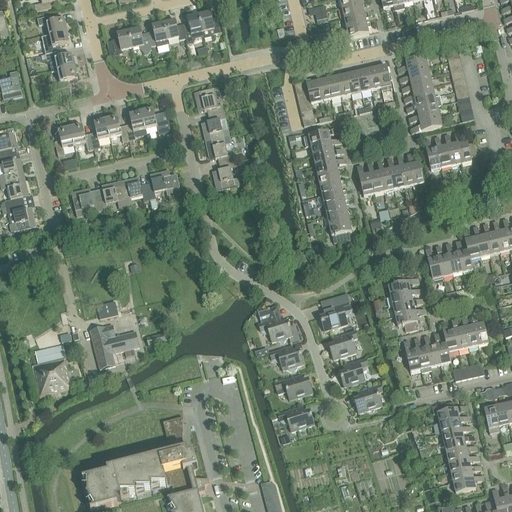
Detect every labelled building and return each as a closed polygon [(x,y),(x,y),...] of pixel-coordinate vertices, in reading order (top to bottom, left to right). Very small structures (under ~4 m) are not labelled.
[(59,0),(41,0),(42,5),(35,7),(36,13),(51,9),(50,3),(60,1),(59,0)] [(339,0),(342,10),(362,5),(360,0),(339,0)] [(391,0),(380,0),(383,11),(394,8),(391,0)] [(391,0),(394,8),(395,13),(405,11),(404,6),(402,0),(391,0)] [(511,13),(511,3),(511,4),(511,7),(511,9),(502,11),(503,16),(511,13)] [(344,20),(364,15),(362,5),(342,10),(344,20)] [(0,33),(1,38),(8,37),(3,14),(0,14),(0,33)] [(211,37),(222,35),(218,18),(212,19),(211,14),(199,17),(204,38),(205,40),(211,39),(211,37)] [(347,30),(367,25),(364,15),(344,20),(347,30)] [(64,21),(59,22),(58,16),(38,21),(39,27),(47,25),(49,36),(67,32),(64,21)] [(183,26),(186,41),(187,43),(188,45),(190,45),(192,45),(194,45),(196,40),(204,38),(199,17),(187,20),(189,25),(183,26)] [(186,41),(183,26),(177,27),(176,22),(164,25),(168,41),(179,39),(180,42),(186,41)] [(159,48),(161,48),(162,47),(162,44),(162,43),(168,41),(164,25),(152,27),(154,33),(148,34),(151,49),(157,47),(159,48)] [(347,30),(349,40),(369,36),(367,25),(347,30)] [(319,29),(309,31),(311,38),(321,36),(319,29)] [(129,33),(133,50),(139,48),(140,51),(146,57),(147,57),(149,56),(152,52),(151,49),(148,34),(142,36),(141,30),(129,33)] [(67,32),(49,36),(52,48),(44,50),(46,56),(62,52),(60,47),(70,44),(67,32)] [(133,50),(129,33),(117,36),(119,41),(107,44),(110,58),(127,54),(127,51),(133,50)] [(448,60),(460,57),(458,51),(446,54),(448,60)] [(52,73),(58,72),(75,68),(72,56),(63,58),(62,52),(46,56),(46,57),(47,62),(49,62),(52,73)] [(449,65),(461,63),(460,57),(448,60),(449,65)] [(398,76),(408,74),(429,69),(426,58),(406,63),(407,69),(397,71),(398,76)] [(450,71),(462,69),(461,63),(449,65),(450,71)] [(376,70),(381,89),(382,93),(392,90),(387,67),(376,70)] [(75,68),(58,72),(60,83),(52,85),(54,91),(70,88),(68,82),(78,80),(75,68)] [(429,69),(408,74),(409,79),(400,81),(401,85),(410,83),(431,79),(429,69)] [(462,69),(450,71),(452,77),(464,74),(462,69)] [(381,89),(376,70),(366,72),(371,92),(381,89)] [(371,92),(366,72),(357,74),(361,94),(371,92)] [(0,94),(2,94),(4,101),(22,97),(17,74),(10,75),(11,81),(0,83),(0,94)] [(361,94),(357,74),(347,77),(351,96),(361,94)] [(464,74),(452,77),(453,83),(465,80),(464,74)] [(351,96),(347,77),(337,79),(341,99),(351,96)] [(341,99),(337,79),(327,81),(331,101),(341,99)] [(431,79),(410,83),(412,89),(402,91),(403,95),(413,93),(433,89),(431,79)] [(465,80),(453,83),(454,89),(466,86),(465,80)] [(331,101),(327,81),(317,84),(321,103),(331,101)] [(317,84),(310,85),(309,82),(306,83),(308,90),(309,96),(310,102),(311,106),(321,103),(317,84)] [(294,86),(296,93),(308,90),(306,83),(294,86)] [(456,95),(468,92),(466,86),(454,89),(456,95)] [(224,114),(220,97),(219,89),(195,95),(199,113),(207,112),(209,118),(224,114)] [(433,89),(413,93),(414,99),(404,101),(405,105),(415,103),(436,99),(433,89)] [(296,93),(297,98),(309,96),(308,90),(296,93)] [(457,101),(469,98),(468,92),(456,95),(457,101)] [(297,98),(299,104),(310,102),(309,96),(297,98)] [(418,113),(438,108),(443,107),(440,97),(436,99),(415,103),(416,108),(407,111),(408,115),(418,113)] [(469,98),(457,101),(458,107),(471,104),(469,98)] [(299,104),(300,110),(312,107),(311,106),(310,102),(299,104)] [(471,104),(458,107),(460,113),(472,110),(471,104)] [(300,110),(301,116),(313,113),(312,107),(300,110)] [(438,108),(418,113),(419,118),(409,121),(410,125),(420,123),(440,118),(438,108)] [(153,110),(141,113),(145,131),(157,128),(159,136),(171,133),(166,114),(155,116),(153,110)] [(461,118),(473,116),(472,110),(460,113),(461,118)] [(145,131),(141,113),(129,116),(131,126),(126,127),(129,143),(136,141),(134,134),(145,131)] [(301,116),(303,122),(315,119),(313,113),(301,116)] [(228,132),(226,120),(224,114),(209,118),(210,123),(202,125),(206,144),(230,138),(228,132)] [(463,124),(475,121),(473,116),(461,118),(463,124)] [(443,129),(440,118),(420,123),(421,128),(411,131),(413,136),(443,129)] [(123,144),(129,143),(126,127),(120,128),(118,119),(106,121),(110,139),(122,136),(123,144)] [(304,129),(316,126),(315,119),(303,122),(304,129)] [(91,135),(94,151),(101,149),(99,142),(110,139),(106,121),(94,124),(96,134),(91,135)] [(94,151),(91,135),(85,136),(83,127),(71,129),(75,147),(86,144),(88,152),(94,151)] [(75,147),(71,129),(59,132),(61,142),(55,143),(59,159),(65,157),(63,150),(75,147)] [(0,159),(11,157),(10,151),(17,149),(13,130),(0,133),(0,159)] [(309,138),(311,148),(331,143),(330,138),(340,136),(339,131),(309,138)] [(471,159),(468,147),(467,143),(461,144),(459,135),(455,136),(457,145),(457,146),(461,165),(472,163),(471,159)] [(457,146),(451,147),(449,137),(445,138),(447,148),(451,168),(461,165),(457,146)] [(220,166),(235,163),(234,157),(228,158),(226,147),(231,145),(230,138),(206,144),(211,162),(218,160),(220,166)] [(447,148),(441,149),(439,139),(435,140),(437,150),(441,170),(451,168),(447,148)] [(331,143),(311,148),(314,158),(334,153),(332,148),(342,146),(341,141),(331,144),(331,143)] [(437,150),(431,151),(429,141),(424,143),(431,172),(441,170),(437,150)] [(477,157),(474,146),(468,147),(471,159),(477,157)] [(336,163),(335,158),(344,155),(343,151),(334,153),(314,158),(316,168),(336,164),(336,163)] [(414,187),(424,184),(420,165),(414,166),(412,156),(407,157),(409,167),(414,187)] [(0,180),(1,185),(24,179),(20,161),(13,163),(11,157),(0,159),(0,180)] [(409,167),(404,168),(402,158),(397,159),(400,169),(404,189),(414,187),(409,167)] [(404,189),(400,169),(394,171),(392,160),(387,161),(390,172),(389,172),(394,191),(404,189)] [(318,178),(338,173),(337,168),(347,166),(346,161),(336,163),(336,164),(316,168),(318,178)] [(235,163),(220,166),(221,172),(213,174),(217,192),(241,187),(239,180),(234,181),(231,170),(237,169),(235,163)] [(389,172),(384,173),(382,163),(377,164),(380,174),(384,194),(394,191),(389,172)] [(67,166),(68,173),(78,170),(77,164),(67,166)] [(370,176),(374,196),(384,194),(380,174),(374,175),(372,165),(367,166),(370,176)] [(362,189),(364,198),(374,196),(370,176),(364,178),(362,167),(357,169),(361,184),(362,189)] [(168,198),(182,195),(177,177),(171,178),(169,173),(151,177),(152,185),(147,186),(150,202),(154,201),(156,201),(155,195),(167,192),(168,198)] [(320,188),(340,183),(338,173),(318,178),(320,188)] [(2,203),(1,206),(2,210),(22,205),(21,200),(29,198),(24,179),(1,185),(3,191),(8,190),(11,201),(2,203)] [(150,202),(147,186),(141,187),(139,180),(121,184),(126,207),(133,206),(132,200),(143,198),(144,203),(150,202)] [(323,197),(343,193),(340,183),(320,188),(323,197)] [(126,207),(121,184),(102,188),(104,196),(98,197),(102,213),(108,212),(106,206),(118,204),(119,209),(126,207)] [(102,213),(98,197),(92,199),(90,191),(72,195),(77,219),(84,217),(83,212),(94,209),(96,214),(102,213)] [(325,208),(345,203),(343,193),(323,197),(325,208)] [(327,217),(347,213),(345,203),(325,208),(327,217)] [(2,210),(3,216),(8,215),(12,234),(36,228),(31,209),(24,211),(22,205),(2,210)] [(382,219),(389,218),(387,205),(380,206),(382,219)] [(329,227),(349,223),(347,213),(327,217),(329,227)] [(503,223),(506,233),(510,253),(511,256),(511,231),(510,232),(508,222),(503,223)] [(349,223),(329,227),(332,238),(336,237),(338,245),(351,242),(349,234),(352,233),(349,223)] [(500,255),(510,253),(506,233),(500,234),(498,224),(493,225),(495,235),(500,255)] [(483,228),(485,238),(490,257),(500,255),(495,235),(490,237),(488,227),(483,228)] [(473,230),(475,240),(480,260),(490,257),(485,238),(480,239),(478,229),(473,230)] [(470,262),(471,262),(480,260),(475,240),(470,241),(467,231),(462,233),(467,253),(468,252),(470,262)] [(456,244),(458,255),(463,274),(473,272),(471,262),(470,262),(468,252),(467,253),(463,254),(460,243),(456,244)] [(448,257),(453,277),(463,274),(458,255),(453,256),(450,246),(446,247),(448,257)] [(443,279),(453,277),(448,257),(443,258),(440,248),(436,249),(438,259),(443,279)] [(432,261),(430,251),(425,252),(432,281),(443,279),(438,259),(432,261)] [(134,267),(131,268),(133,275),(137,273),(139,273),(138,266),(134,267)] [(411,294),(409,288),(419,286),(418,281),(389,288),(391,299),(411,294)] [(449,291),(466,287),(464,281),(447,285),(449,291)] [(421,292),(411,294),(391,299),(394,308),(413,304),(412,298),(422,296),(421,292)] [(326,318),(321,320),(325,334),(348,326),(345,317),(347,316),(349,315),(350,313),(350,310),(348,305),(349,304),(347,297),(324,303),(326,311),(324,312),(326,318)] [(423,301),(413,304),(394,308),(396,318),(416,314),(414,308),(424,306),(423,301)] [(116,306),(98,310),(100,319),(101,321),(104,320),(121,316),(121,314),(121,313),(120,310),(117,311),(116,306)] [(284,326),(278,308),(258,314),(262,326),(259,326),(261,333),(262,335),(264,336),(267,336),(269,335),(272,344),(277,343),(278,344),(280,345),(282,345),(284,344),(285,342),(286,340),(293,338),(288,324),(284,326)] [(426,311),(416,314),(396,318),(399,329),(418,324),(417,318),(427,316),(426,311)] [(471,317),(474,327),(478,348),(489,345),(484,325),(478,326),(476,316),(471,317)] [(464,330),(468,350),(478,348),(474,327),(468,329),(466,319),(461,320),(464,330)] [(451,322),(454,332),(459,352),(468,350),(464,330),(458,331),(456,321),(451,322)] [(441,324),(445,344),(446,344),(448,355),(449,354),(459,352),(454,332),(448,334),(446,323),(441,324)] [(136,334),(116,339),(113,328),(91,334),(100,371),(115,368),(112,356),(135,351),(140,349),(136,334)] [(334,362),(357,355),(353,342),(357,340),(355,333),(335,340),(337,346),(329,348),(334,362)] [(166,335),(147,340),(149,348),(168,343),(166,335)] [(451,364),(449,354),(448,355),(446,344),(445,344),(441,346),(438,336),(434,337),(436,347),(441,367),(451,364)] [(426,349),(431,369),(441,367),(436,347),(431,348),(428,338),(424,339),(426,349)] [(416,351),(421,372),(422,375),(432,373),(431,369),(426,349),(421,350),(418,341),(414,342),(416,351)] [(411,374),(421,372),(416,351),(411,353),(409,343),(404,344),(411,374)] [(63,347),(35,353),(38,365),(66,358),(63,347)] [(270,355),(272,361),(273,363),(275,364),(278,364),(280,363),(283,373),(288,371),(290,373),(291,373),(293,373),(295,372),(297,371),(297,369),(304,366),(299,353),(292,355),(290,349),(270,355)] [(340,376),(344,389),(351,387),(353,389),(355,389),(357,389),(358,388),(360,387),(360,384),(365,383),(362,373),(364,373),(366,371),(368,369),(368,367),(366,361),(346,367),(348,373),(340,376)] [(65,362),(33,369),(40,399),(69,393),(67,386),(70,385),(65,362)] [(482,365),(476,367),(479,378),(485,377),(482,365)] [(476,367),(470,368),(473,380),(479,378),(476,367)] [(467,381),(473,380),(470,368),(465,369),(467,381)] [(465,369),(459,371),(461,382),(467,381),(465,369)] [(453,372),(455,380),(456,384),(461,382),(459,371),(453,372)] [(275,385),(278,396),(287,393),(290,403),(313,396),(309,382),(301,384),(299,378),(275,385)] [(432,388),(429,381),(423,382),(426,390),(432,388)] [(355,402),(359,416),(382,408),(378,395),(383,394),(380,387),(363,392),(365,399),(355,402)] [(487,391),(485,394),(486,399),(486,401),(490,403),(497,401),(499,398),(497,391),(494,389),(487,391)] [(467,408),(456,411),(454,404),(441,407),(442,414),(437,415),(440,425),(460,421),(459,415),(469,413),(467,408)] [(494,409),(499,429),(509,426),(504,407),(496,409),(495,407),(494,407),(494,409)] [(300,409),(278,416),(280,420),(280,422),(282,424),(284,425),(286,425),(288,425),(291,434),(314,427),(310,413),(302,416),(300,409)] [(484,409),(489,431),(490,436),(500,434),(499,429),(494,409),(485,411),(485,409),(484,409)] [(203,511),(198,492),(205,490),(205,481),(206,481),(206,480),(195,480),(193,471),(199,469),(194,453),(189,454),(188,451),(183,452),(183,419),(163,424),(171,455),(107,472),(108,475),(83,482),(90,511),(95,511),(118,506),(116,500),(121,499),(121,500),(168,488),(168,487),(173,487),(173,499),(168,500),(170,511),(203,511)] [(440,425),(436,426),(438,436),(442,435),(462,431),(461,425),(471,423),(470,419),(460,421),(440,425)] [(462,431),(442,435),(444,446),(465,441),(463,435),(473,433),(472,428),(462,431)] [(467,450),(466,445),(475,443),(474,439),(465,441),(444,446),(446,455),(467,450)] [(477,448),(467,450),(446,455),(449,465),(469,460),(468,455),(478,453),(477,448)] [(479,458),(469,460),(449,465),(451,475),(471,470),(470,465),(480,463),(479,458)] [(481,468),(471,470),(451,475),(453,485),(473,480),(472,475),(482,472),(481,468)] [(484,478),(473,480),(453,485),(456,496),(476,491),(474,485),(485,483),(484,478)] [(261,486),(263,492),(272,483),(261,486)] [(263,492),(267,496),(276,488),(272,483),(263,492)] [(276,488),(267,496),(264,499),(269,503),(278,495),(276,488)] [(503,490),(505,500),(508,511),(511,511),(511,498),(510,499),(508,489),(503,490)] [(508,511),(505,500),(500,502),(497,491),(493,493),(497,511),(508,511)] [(278,495),(269,503),(266,506),(270,510),(279,502),(278,495)] [(279,502),(270,510),(268,511),(277,511),(281,508),(279,502)]
